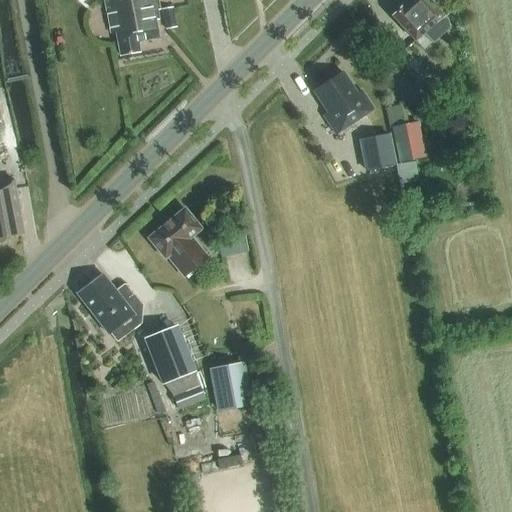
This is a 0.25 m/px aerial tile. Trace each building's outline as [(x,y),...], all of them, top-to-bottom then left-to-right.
[(157,11),(159,11),(157,0),(104,0),(110,35),(116,34),(120,56),(140,53),(138,43),(159,39),(156,22),(158,21),(157,11)] [(448,21),(443,17),(427,0),(410,0),(402,8),(398,7),(392,12),(393,16),(392,17),(416,42),(425,34),(434,43),(449,29),(448,21)] [(173,8),(161,10),(165,30),(176,28),(173,8)] [(335,134),(373,109),(361,91),(357,94),(344,74),(314,93),(327,113),(323,116),(335,134)] [(391,128),(398,163),(425,158),(418,123),(391,128)] [(395,167),(389,135),(359,141),(365,172),(395,167)] [(13,181),(0,182),(0,243),(1,243),(3,239),(23,235),(13,181)] [(184,272),(204,255),(190,238),(201,230),(184,210),(149,239),(166,259),(170,256),(184,272)] [(223,254),(245,249),(243,238),(220,243),(223,254)] [(103,275),(77,295),(109,336),(110,335),(117,345),(142,325),(135,316),(144,310),(144,306),(129,286),(118,294),(103,275)] [(177,411),(205,400),(175,327),(145,340),(164,385),(173,397),(177,411)] [(212,372),(219,409),(249,403),(242,366),(212,372)]
